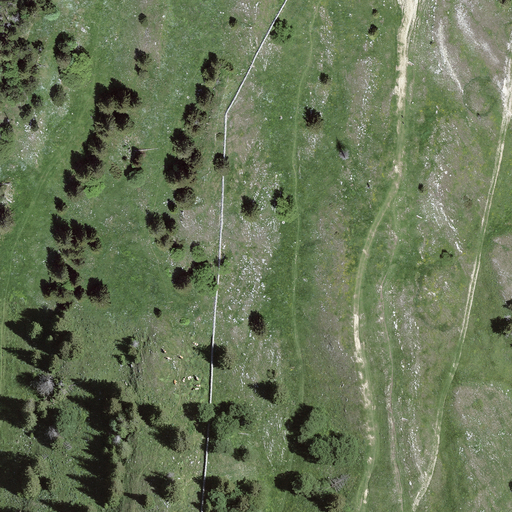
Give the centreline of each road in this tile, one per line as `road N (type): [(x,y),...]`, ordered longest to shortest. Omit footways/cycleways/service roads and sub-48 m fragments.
road 1 (track): [(364,511),(371,441),(357,294),(398,160),(408,0)]
road 2 (track): [(411,511),(435,454),(471,295),(511,61)]
